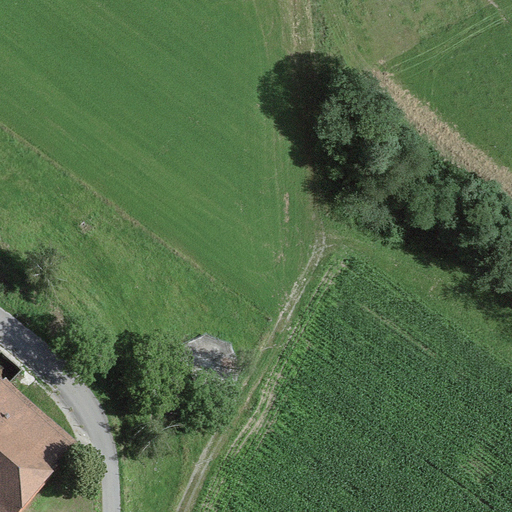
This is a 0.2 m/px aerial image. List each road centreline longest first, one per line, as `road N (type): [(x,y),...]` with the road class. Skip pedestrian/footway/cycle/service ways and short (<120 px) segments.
road 1 (track): [(315,249),(177,511)]
road 2 (unclassified): [(0,320),(62,375),(96,420),(110,511)]
